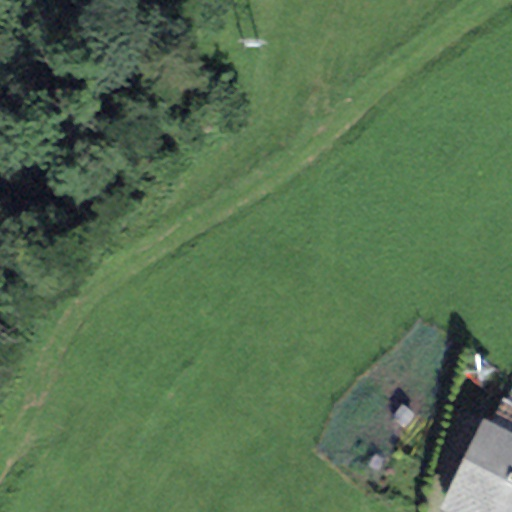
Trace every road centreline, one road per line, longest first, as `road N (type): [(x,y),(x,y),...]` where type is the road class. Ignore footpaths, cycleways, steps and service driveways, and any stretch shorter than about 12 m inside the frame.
road 1 (track): [(0,459),(115,267),(306,155)]
road 2 (track): [(306,155),(350,109),(489,0)]
